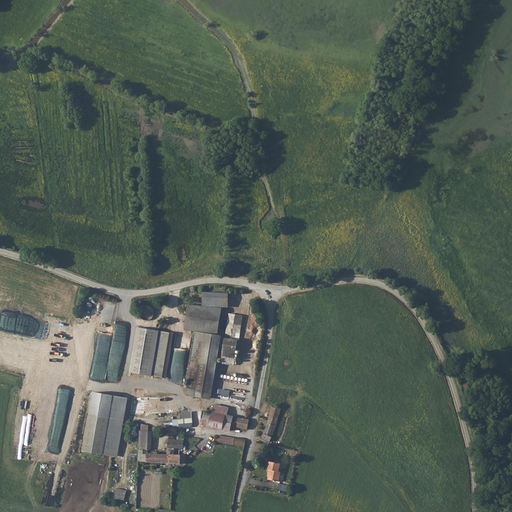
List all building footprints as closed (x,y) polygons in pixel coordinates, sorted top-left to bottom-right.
[(195,398),(205,400),(222,304),(229,304),(230,294),(205,293),(205,304),(191,303),(187,328),(197,330),(186,390),(196,392),(195,398)] [(143,307),(142,316),(154,317),(155,308),(143,307)] [(226,340),(238,342),(243,317),(230,315),(226,340)] [(163,378),(170,334),(138,328),(130,373),(163,378)] [(175,351),(189,352),(190,340),(177,339),(175,351)] [(234,366),(238,342),(226,340),(221,364),(234,366)] [(43,371),(44,358),(34,357),(33,370),(43,371)] [(49,377),(48,389),(70,391),(71,379),(49,377)] [(127,398),(93,392),(84,451),(117,456),(127,398)] [(136,412),(164,412),(164,400),(136,400),(136,412)] [(227,416),(229,410),(213,406),(212,413),(227,416)] [(281,408),(272,407),(264,434),(262,438),(270,442),(272,437),(281,408)] [(208,425),(211,413),(205,412),(202,424),(208,425)] [(211,413),(208,425),(232,431),(233,426),(248,430),(250,422),(245,421),(237,419),(230,416),(230,417),(227,416),(212,413),(211,413)] [(139,449),(147,449),(148,431),(148,427),(142,425),(141,439),(140,439),(139,449)] [(212,443),(215,443),(245,449),(246,441),(218,437),(217,439),(213,439),(212,442),(212,443)] [(183,442),(169,441),(168,441),(167,455),(147,453),(147,449),(139,449),(138,462),(173,464),(176,464),(176,456),(174,456),(174,451),(183,451),(183,442)] [(280,464),(269,461),(268,469),(268,470),(270,470),(269,474),(268,479),(278,482),(280,472),(278,471),(280,464)] [(124,502),(128,490),(118,488),(115,499),(124,502)] [(150,496),(140,496),(140,505),(149,505),(150,496)]
